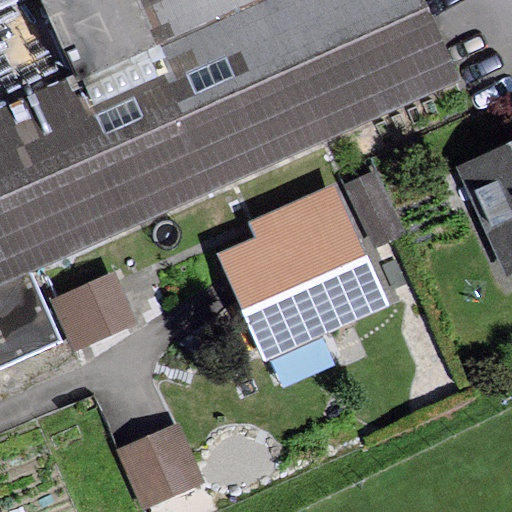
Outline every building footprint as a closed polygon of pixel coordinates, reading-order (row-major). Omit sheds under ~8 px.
[(458,83),(420,0),(0,0),(0,368),(60,342),(30,274),(458,83)] [(511,274),(511,141),(454,167),(504,278),(511,274)] [(375,169),(343,184),(374,250),(406,235),(375,169)] [(387,304),(332,184),(247,223),(255,239),(216,257),(263,360),(387,304)] [(114,270),(50,300),(74,352),(138,322),(114,270)] [(177,421),(115,449),(142,510),(205,482),(177,421)]
